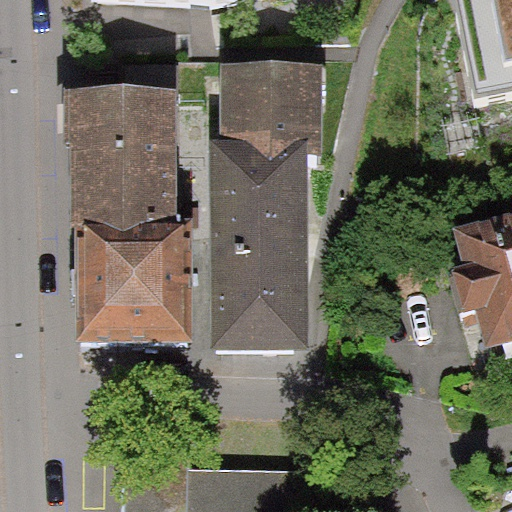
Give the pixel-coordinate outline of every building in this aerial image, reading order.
[(511,0),(458,0),(479,100),(511,92),(511,0)] [(124,67),(124,100),(67,102),(71,236),(80,238),(181,236),(177,66),(124,67)] [(213,358),(310,357),(307,165),(324,164),(323,73),(220,74),(221,151),(211,151),(213,358)] [(511,220),(454,237),(465,276),(451,280),(465,333),(480,329),(488,357),(511,350),(511,220)] [(181,236),(80,238),(80,352),(193,352),(192,236),(181,236)] [(104,459),(103,511),(189,511),(190,458),(104,459)]
